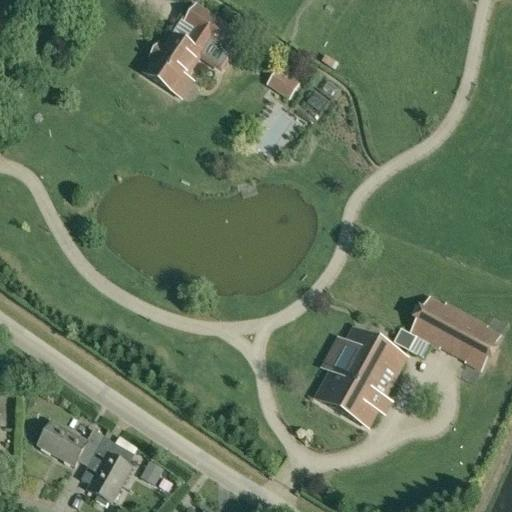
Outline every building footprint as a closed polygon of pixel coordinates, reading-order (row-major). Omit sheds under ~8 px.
[(156,60),(145,76),(182,100),(195,82),(187,77),(199,61),(222,76),(237,53),(228,48),(237,36),(197,9),(190,20),(185,16),(162,51),(163,52),(157,61),(156,60)] [(22,34),(15,46),(24,52),(31,39),(22,34)] [(290,99),(303,80),(283,66),(270,86),(290,99)] [(412,336),(480,373),(499,339),(431,302),(412,336)] [(317,402),(368,430),(378,411),(375,410),(380,402),(382,403),(405,361),(387,351),(383,358),(369,351),(373,343),(354,333),(346,348),(358,355),(344,380),(332,374),(317,402)] [(88,470),(104,440),(94,433),(87,445),(51,425),(38,448),(74,469),(77,464),(88,470)] [(119,441),(115,447),(104,440),(88,470),(81,483),(91,488),(88,494),(97,499),(95,504),(106,510),(108,505),(111,507),(132,470),(129,469),(138,453),(119,441)] [(144,475),(141,481),(151,486),(156,489),(164,474),(164,473),(149,465),(144,475)]
